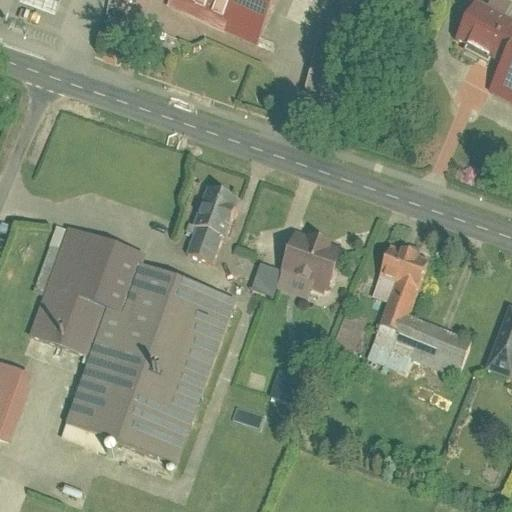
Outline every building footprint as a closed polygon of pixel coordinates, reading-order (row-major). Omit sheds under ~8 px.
[(14,0),(12,11),(49,22),(55,0),(14,0)] [(278,0),(173,0),(169,10),(257,49),(278,0)] [(502,71),(511,53),(511,25),(472,4),(451,43),(502,71)] [(317,37),(313,53),(335,59),(339,43),(317,37)] [(511,53),(502,71),(489,95),(511,107),(511,53)] [(185,253),(218,265),(240,202),(206,191),(185,253)] [(347,254),(300,238),(285,282),(332,298),(347,254)] [(95,363),(129,265),(59,241),(25,339),(95,363)] [(407,256),(389,309),(414,318),(432,265),(407,256)] [(72,431),(180,468),(238,302),(129,265),(95,363),(72,431)] [(375,350),(460,380),(475,338),(414,318),(389,309),(375,350)] [(494,360),(511,365),(511,310),(494,360)] [(332,359),(353,364),(363,324),(342,319),(332,359)] [(0,445),(7,448),(34,369),(0,357),(0,445)]
